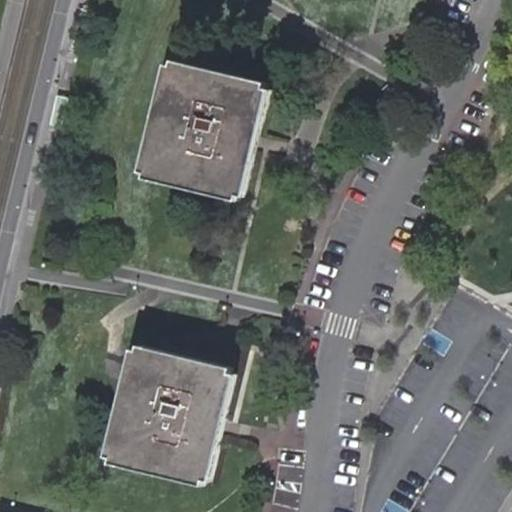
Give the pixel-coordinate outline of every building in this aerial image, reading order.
[(161,66),(180,71),(182,63),(154,56),(128,174),(238,202),(250,154),(241,152),(231,191),(138,168),(161,66)] [(233,84),(180,71),(161,66),(138,168),(231,191),(241,152),(247,129),(257,90),(233,84)] [(235,75),(233,84),(257,90),(247,129),(255,130),(267,84),(235,75)] [(130,349),(151,354),(153,346),(125,339),(98,457),(208,483),(219,438),(211,436),(203,474),(106,451),(130,349)] [(203,366),(151,354),(130,349),(106,451),(203,474),(211,436),(217,412),(225,371),(203,366)] [(204,358),(203,366),(225,371),(217,412),(224,415),(235,366),(204,358)]
